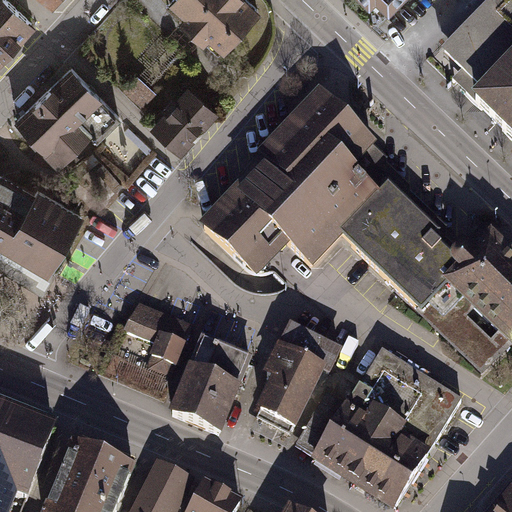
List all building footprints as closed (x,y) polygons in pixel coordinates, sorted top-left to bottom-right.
[(0,0),(0,66),(39,24),(13,0),(0,0)] [(227,53),(264,14),(248,0),(175,0),(173,3),(227,53)] [(391,0),(354,0),(359,4),(361,0),(366,0),(380,12),(391,0)] [(511,0),(494,0),(441,55),(459,72),(451,81),(511,140),(511,0)] [(108,111),(65,65),(8,119),(51,164),(108,111)] [(215,115),(190,91),(154,129),(179,153),(215,115)] [(379,151),(322,93),(258,159),(264,165),(201,230),(261,288),(293,256),(314,276),(346,243),(488,379),(511,353),(511,261),(493,243),(482,253),(474,261),(466,257),(460,257),(455,263),(437,247),(444,240),(390,190),(381,201),(354,178),(366,166),(374,158),(379,151)] [(384,167),(374,158),(366,166),(354,178),(381,201),(390,190),(444,240),(437,247),(455,263),(460,257),(466,257),(474,261),(482,253),(466,245),(384,167)] [(0,170),(0,248),(5,252),(41,272),(51,277),(53,273),(85,218),(0,170)] [(0,273),(44,299),(57,276),(53,273),(51,277),(41,272),(5,252),(0,248),(0,273)] [(177,364),(191,330),(140,307),(124,333),(157,346),(151,359),(175,370),(177,364)] [(260,416),(304,435),(342,348),(292,327),(270,378),(276,380),(260,416)] [(224,438),(254,363),(205,344),(175,419),(224,438)] [(400,511),(405,511),(468,398),(383,352),(353,407),(329,394),(296,456),(400,511)] [(55,428),(0,406),(0,511),(13,511),(17,504),(25,507),(55,428)] [(122,511),(139,472),(74,445),(45,511),(122,511)] [(181,511),(195,485),(160,468),(138,511),(181,511)] [(242,511),(244,508),(205,489),(193,511),(242,511)] [(511,511),(511,489),(492,511),(511,511)]
